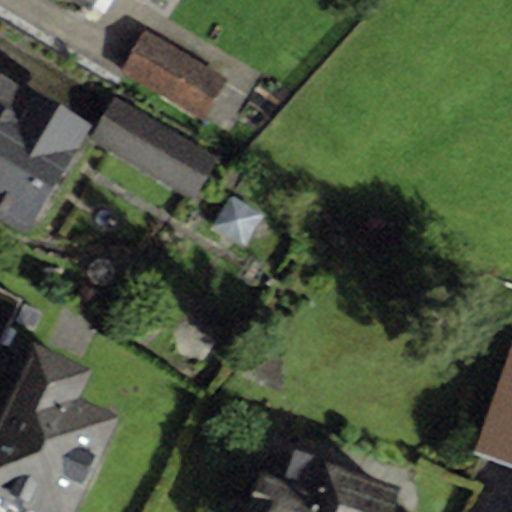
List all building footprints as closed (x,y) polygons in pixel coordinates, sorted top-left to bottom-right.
[(69,0),(89,12),(95,0),(69,0)] [(197,115),(218,82),(146,38),(124,74),(195,118),(197,115)] [(0,115),(19,127),(32,106),(0,86),(0,115)] [(0,115),(0,216),(25,231),(82,136),(32,106),(19,127),(0,115)] [(98,140),(193,195),(211,164),(117,108),(98,140)] [(0,291),(0,346),(21,302),(0,291)] [(6,375),(24,383),(34,363),(16,354),(6,375)] [(24,383),(0,433),(0,497),(29,511),(71,511),(111,428),(70,408),(82,382),(35,360),(34,363),(24,383)] [(234,502),(230,511),(387,511),(393,498),(296,460),(285,492),(267,485),(258,511),(234,502)] [(0,511),(29,511),(0,497),(0,511)]
